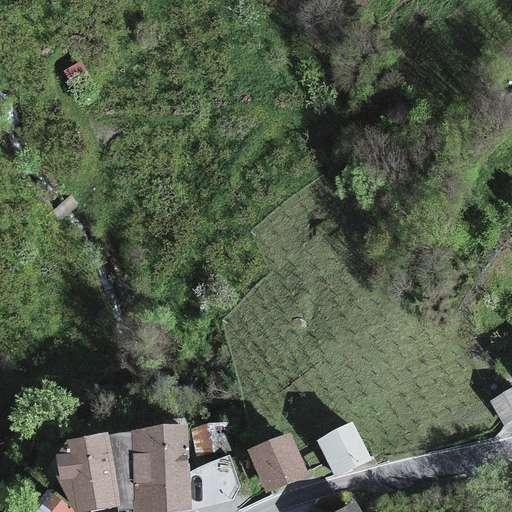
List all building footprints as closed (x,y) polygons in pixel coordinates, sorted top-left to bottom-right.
[(511,392),(493,405),(511,433),(511,432),(511,392)] [(350,419),(316,437),(337,476),(370,459),(350,419)] [(180,431),(126,437),(133,511),(158,511),(189,509),(180,431)] [(291,438),(250,456),(269,496),(310,478),(291,438)] [(97,441),(43,454),(57,511),(104,511),(114,509),(97,441)]
